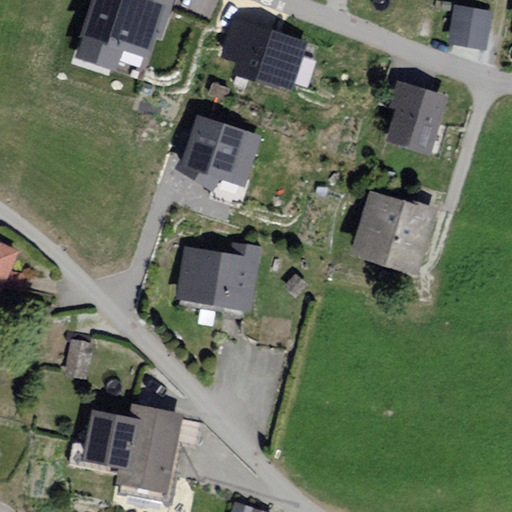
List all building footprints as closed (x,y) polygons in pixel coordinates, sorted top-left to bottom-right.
[(148,76),(170,0),(89,0),(73,54),(148,76)] [(454,7),(448,45),(491,51),(497,14),(454,7)] [(347,66),(273,40),(258,81),(278,88),(271,106),(326,125),(347,66)] [(454,97),(398,83),(382,146),(437,161),(454,97)] [(270,148),(210,128),(190,191),(250,210),(270,148)] [(441,209),(371,192),(354,259),(424,277),(441,209)] [(0,297),(4,299),(24,252),(0,241),(0,297)] [(184,246),(176,308),(251,317),(260,245),(231,242),(229,252),(184,246)] [(96,345),(72,342),(68,378),(92,381),(96,345)] [(134,416),(92,410),(87,442),(72,440),(67,471),(125,480),(123,496),(176,504),(190,413),(136,405),(134,416)] [(273,511),(238,503),(235,511),(273,511)]
